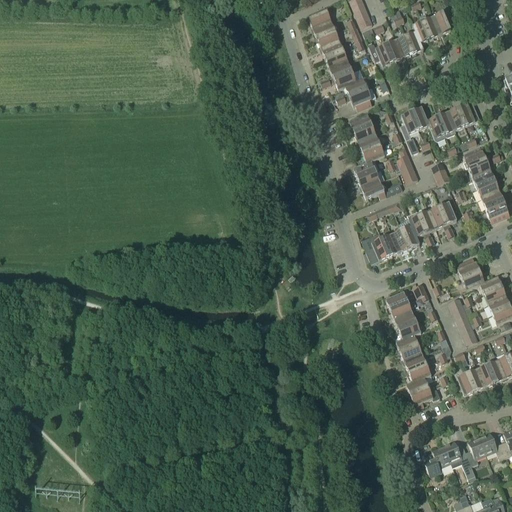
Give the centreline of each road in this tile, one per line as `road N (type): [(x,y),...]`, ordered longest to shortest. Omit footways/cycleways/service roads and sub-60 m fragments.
road 1 (residential): [(278,0),(357,275),(385,285),(496,238)]
road 2 (residential): [(428,511),(409,452),(412,431),(511,412)]
road 3 (residential): [(511,153),(485,87),(482,0)]
